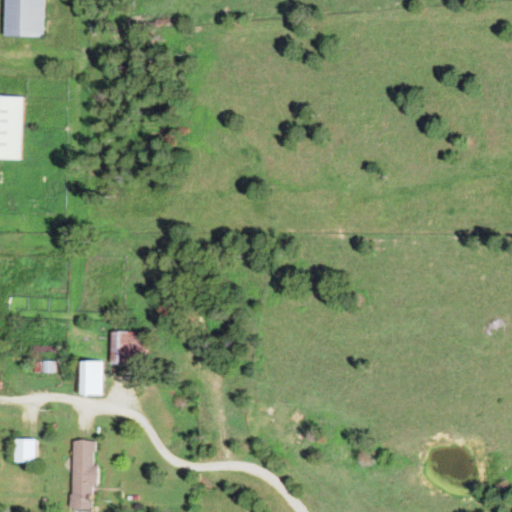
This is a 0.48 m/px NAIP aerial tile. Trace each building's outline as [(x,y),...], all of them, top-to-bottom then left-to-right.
[(56,37),(56,0),(16,0),(16,36),(56,37)] [(36,98),(0,96),(0,159),(34,160),(36,98)] [(151,365),(151,356),(160,356),(160,333),(126,332),(125,364),(151,365)] [(116,363),(93,362),(93,396),(116,396),(116,363)] [(50,463),(50,440),(30,440),(29,463),(50,463)] [(86,441),(86,508),(105,508),(105,485),(112,485),(112,465),(108,465),(108,441),(86,441)]
